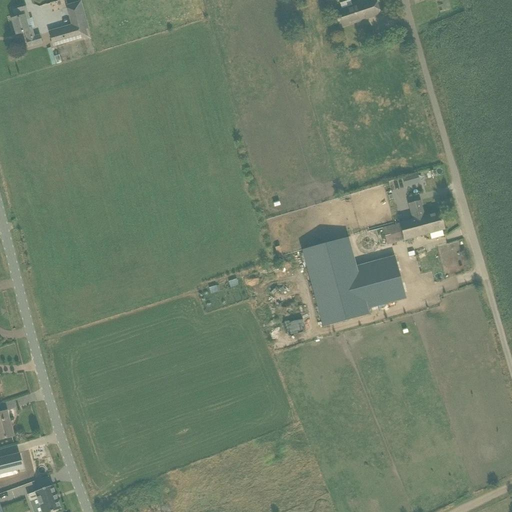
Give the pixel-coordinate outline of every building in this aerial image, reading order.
[(342,10),(335,12),(340,28),(370,18),(380,14),(375,0),(372,0),(365,2),(352,7),(342,10)] [(72,26),(49,33),(53,46),(87,37),(85,30),(84,28),(84,27),(84,25),(87,24),(87,23),(80,2),(77,3),(67,6),(72,26)] [(26,39),(28,47),(42,44),(39,36),(34,37),(31,28),(28,29),(25,20),(29,19),(25,7),(14,11),(16,18),(12,19),(16,35),(25,33),(27,39),(26,39)] [(405,188),(420,183),(417,173),(402,178),(405,188)] [(409,205),(413,220),(424,217),(420,202),(409,205)] [(413,220),(399,224),(404,241),(435,232),(444,230),(440,213),(424,217),(413,220)] [(348,238),(302,250),(323,327),(369,314),(368,309),(406,299),(394,256),(356,267),(348,238)] [(408,266),(412,276),(424,270),(419,260),(408,264),(408,266)] [(0,412),(0,440),(14,436),(7,411),(0,412)] [(19,454),(0,459),(0,474),(23,469),(22,468),(19,455),(19,454)] [(36,493),(28,496),(30,501),(38,499),(42,511),(55,511),(60,510),(52,486),(35,492),(36,493)]
